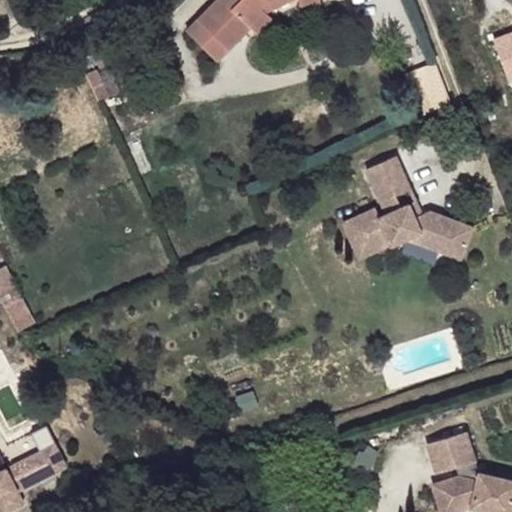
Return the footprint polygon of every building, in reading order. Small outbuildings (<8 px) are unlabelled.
[(216,0),(186,31),(217,61),(250,26),(265,11),(260,7),(266,0),(216,0)] [(265,11),(289,0),(266,0),(260,7),(265,11)] [(257,33),(272,17),(265,11),(250,26),(257,33)] [(511,29),(492,35),(505,79),(511,77),(511,29)] [(110,95),(91,54),(79,59),(98,100),(110,95)] [(451,103),(435,62),(407,73),(423,114),(451,103)] [(432,134),(459,122),(453,108),(426,120),(432,134)] [(461,258),(473,227),(428,210),(415,216),(413,213),(409,203),(416,200),(395,155),(366,168),(387,214),(380,217),(376,207),(343,222),(360,257),(391,243),(392,245),(406,238),(461,258)] [(420,210),(416,200),(409,203),(413,213),(420,210)] [(35,323),(5,265),(0,268),(0,299),(17,332),(35,323)] [(475,460),(466,431),(427,443),(436,472),(475,460)] [(67,466),(55,443),(42,450),(54,473),(67,466)] [(18,491),(54,473),(42,450),(6,468),(0,456),(0,509),(1,511),(6,511),(24,503),(18,491)] [(511,511),(511,479),(478,473),(477,480),(459,476),(432,484),(440,511),(453,511),(471,507),(492,511),(511,511)]
